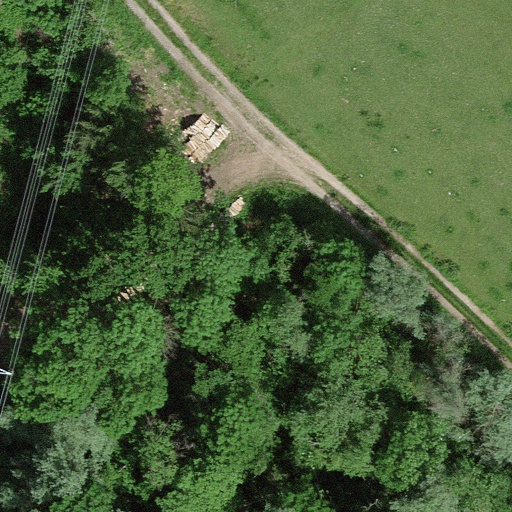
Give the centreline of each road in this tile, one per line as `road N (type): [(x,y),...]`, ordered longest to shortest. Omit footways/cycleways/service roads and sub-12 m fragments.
road 1 (track): [(144,0),(274,142),(511,359)]
road 2 (track): [(274,142),(0,369)]
